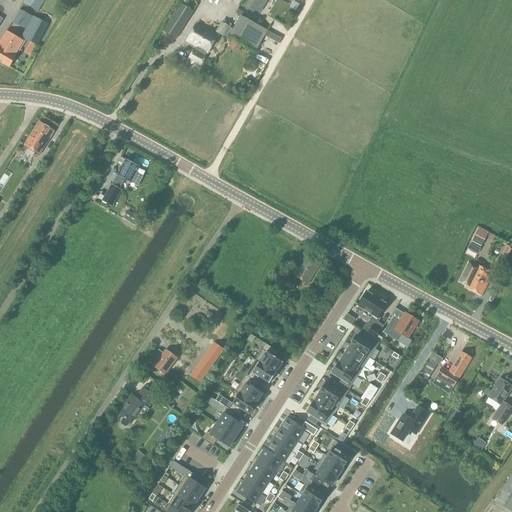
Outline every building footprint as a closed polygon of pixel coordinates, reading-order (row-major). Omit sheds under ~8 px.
[(37,11),(43,0),(25,0),(24,3),(37,11)] [(180,4),(163,31),(175,39),(193,12),(180,4)] [(23,27),(29,16),(23,12),(17,23),(23,27)] [(266,30),(241,16),(229,36),(255,51),(263,35),(266,30)] [(36,44),(47,25),(34,17),(23,37),(36,44)] [(218,36),(196,22),(185,42),(196,48),(194,51),(191,49),(185,59),(200,67),(206,58),(204,56),(206,54),(207,55),(218,36)] [(223,37),(229,27),(221,22),(215,32),(223,37)] [(266,30),(263,35),(278,44),(282,39),(266,30)] [(14,55),(23,41),(6,31),(0,42),(0,61),(9,67),(15,56),(14,55)] [(37,46),(30,43),(24,53),(27,55),(30,57),(37,46)] [(39,154),(54,131),(39,122),(25,145),(29,147),(26,152),(32,156),(35,151),(39,154)] [(131,182),(139,167),(125,160),(118,175),(131,182)] [(112,205),(121,190),(111,185),(102,200),(112,205)] [(132,225),(137,217),(121,207),(116,215),(132,225)] [(479,227),(471,242),(481,247),(488,232),(479,227)] [(506,268),(511,256),(511,248),(506,245),(497,263),(506,268)] [(308,284),(318,267),(304,259),(294,275),(308,284)] [(481,295),(492,273),(478,266),(477,268),(467,263),(457,282),(467,287),(467,288),(481,295)] [(291,288),(295,282),(284,276),(280,282),(291,288)] [(373,325),(367,335),(374,340),(383,326),(377,322),(380,318),(378,317),(386,305),(366,292),(358,305),(373,315),(369,322),(373,325)] [(418,321),(405,313),(400,322),(394,317),(384,333),(397,341),(401,335),(407,338),(418,321)] [(354,319),(347,314),(343,320),(351,325),(354,319)] [(179,330),(172,349),(184,354),(191,335),(179,330)] [(367,343),(356,336),(349,346),(366,357),(372,347),(378,351),(382,345),(370,337),(367,343)] [(214,342),(190,375),(200,382),(224,349),(214,342)] [(275,358),(278,352),(265,344),(255,360),(276,373),(283,363),(275,358)] [(366,357),(349,346),(344,355),(360,366),(366,357)] [(162,354),(160,352),(157,350),(148,363),(154,367),(153,367),(165,375),(177,359),(164,350),(162,354)] [(453,387),(471,358),(461,352),(448,372),(442,368),(436,376),(453,387)] [(344,355),(338,364),(355,375),(360,366),(344,355)] [(276,373),(255,360),(245,375),(260,385),(263,380),(269,383),(276,373)] [(429,361),(424,370),(431,374),(436,366),(429,361)] [(355,375),(338,364),(332,373),(343,381),(340,386),(352,394),(355,388),(348,384),(355,375)] [(260,385),(245,375),(235,391),(239,394),(255,404),(262,394),(257,390),(260,385)] [(501,425),(511,409),(502,402),(511,387),(499,378),(487,397),(500,406),(491,419),(501,425)] [(325,383),(319,393),(336,404),(342,394),(349,399),(352,394),(340,386),(337,391),(325,383)] [(147,408),(155,397),(143,389),(136,399),(132,397),(119,416),(122,418),(120,421),(120,424),(123,426),(126,426),(128,423),(132,425),(145,406),(147,408)] [(336,404),(319,393),(313,402),(330,413),(336,404)] [(255,404),(239,394),(229,409),(240,416),(243,411),(249,415),(255,404)] [(330,413),(313,402),(307,411),(317,418),(314,423),(325,431),(329,425),(324,422),(330,413)] [(217,424),(235,436),(236,435),(238,436),(242,429),(240,428),(242,426),(230,418),(234,413),(223,406),(220,411),(224,414),(217,424)] [(406,414),(392,436),(403,443),(410,433),(416,437),(427,420),(417,414),(414,419),(406,414)] [(302,428),(286,418),(279,429),(298,441),(305,430),(302,428)] [(217,424),(215,423),(208,433),(206,432),(203,438),(213,445),(217,439),(228,447),(230,444),(232,445),(236,438),(235,437),(235,436),(217,424)] [(317,430),(305,423),(302,428),(305,430),(313,436),(317,430)] [(166,427),(163,432),(171,437),(174,433),(166,427)] [(298,441),(279,429),(272,440),(291,452),(298,441)] [(341,434),(337,439),(343,443),(346,438),(341,434)] [(326,444),(332,448),(326,457),(343,468),(349,459),(338,451),(341,446),(330,438),(326,444)] [(478,438),(473,445),(479,450),(485,443),(478,438)] [(291,452),(272,440),(266,450),(284,462),(291,452)] [(283,461),(264,449),(257,460),(276,472),(283,461)] [(137,466),(144,456),(138,452),(131,461),(137,466)] [(326,457),(320,466),(337,477),(342,468),(326,457)] [(276,472),(257,460),(250,470),(269,482),(276,472)] [(173,461),(170,467),(175,470),(179,465),(173,461)] [(308,472),(305,477),(316,485),(320,480),(331,487),(337,477),(320,466),(314,476),(308,472)] [(269,482),(250,470),(243,481),(262,493),(269,482)] [(511,471),(493,501),(510,511),(511,510),(511,471)] [(205,489),(185,476),(178,485),(199,498),(205,489)] [(307,486),(301,495),(318,506),(324,497),(313,490),(316,485),(305,477),(301,482),(307,486)] [(262,493),(243,481),(236,492),(255,504),(262,493)] [(174,495),(193,507),(199,498),(178,485),(173,494),(174,495)] [(193,507),(174,495),(168,504),(171,506),(180,511),(190,511),(193,508),(193,507)] [(301,495),(295,504),(306,511),(314,511),(318,506),(301,495)]
